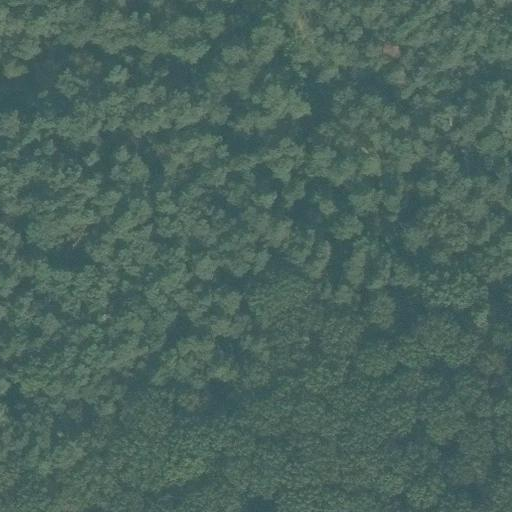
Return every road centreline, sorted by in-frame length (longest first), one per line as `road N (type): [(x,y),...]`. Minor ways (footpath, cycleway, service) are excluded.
road 1 (track): [(511,280),(11,502)]
road 2 (track): [(511,408),(467,258),(338,129),(295,0)]
